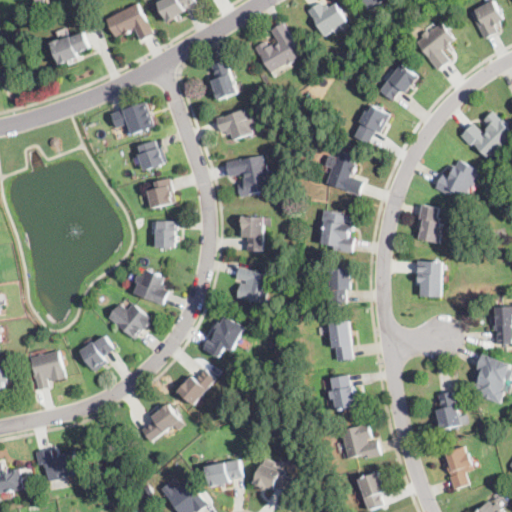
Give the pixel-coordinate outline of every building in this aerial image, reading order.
[(197,0),(199,3),(186,9),(187,11),(181,14),(182,16),(169,23),(167,20),(169,19),(160,2),(164,0),(197,0)] [(386,0),(380,4),(379,2),(368,8),(363,0),(386,0)] [(489,39),(487,40),(473,12),(496,0),(505,18),(501,20),(503,23),(497,26),(500,33),(489,39)] [(144,12),(149,21),(150,21),(156,34),(144,41),(137,27),(134,28),(135,31),(125,36),(124,34),(118,37),(109,19),(140,3),(144,12)] [(338,3),(349,22),(343,25),(345,30),(337,34),(335,31),(326,37),(311,11),(324,3),(326,6),(329,4),(331,7),(338,3)] [(293,37),(303,53),(303,54),(296,59),(297,61),(290,65),(289,63),(273,73),(262,54),(258,47),(268,41),(271,47),(276,43),(278,46),(282,44),(273,30),(286,23),(294,36),(293,37)] [(443,23),(451,32),(457,39),(452,43),(454,46),(449,50),(447,48),(444,50),(453,60),(440,70),(436,65),(431,58),(419,43),(425,37),(423,35),(429,30),(431,33),(433,32),(432,31),(435,29),(443,23)] [(88,37),(89,39),(92,47),(79,53),(81,56),(79,57),(80,61),(71,64),(70,61),(62,65),(53,43),(62,39),(63,40),(73,36),(73,38),(86,32),(88,37)] [(239,94),(220,100),(214,81),(218,79),(214,66),(224,63),(229,61),(240,93),(239,94)] [(414,86),(408,93),(404,90),(395,101),(383,91),(392,79),(404,64),(421,77),(414,86)] [(154,118),(157,126),(149,129),(150,130),(134,135),(132,128),(129,129),(127,125),(119,128),(114,114),(148,101),(154,118)] [(379,107),(391,114),(393,115),(383,133),(378,131),(371,144),(357,136),(365,123),(362,122),(368,110),(372,112),(376,105),(379,107)] [(248,109),(251,118),(255,116),(258,125),(253,127),(256,133),(235,140),(233,132),(230,134),(229,131),(224,133),(219,118),(226,116),(226,117),(248,109)] [(502,119),(511,129),(511,138),(503,147),(505,149),(502,152),(500,150),(491,159),(476,143),(473,146),(465,138),(463,135),(476,123),(486,133),(489,130),(488,129),(492,125),(486,119),(495,111),(503,119),(502,119)] [(160,148),(161,149),(165,147),(170,161),(146,169),(142,156),(141,155),(144,154),(141,146),(157,140),(160,148)] [(362,194),(362,195),(349,190),(329,183),(340,151),(359,157),(352,176),(366,181),(362,194)] [(264,154),(267,164),(268,163),(270,172),(268,172),(273,190),(243,198),(240,186),(247,184),(245,178),(247,177),(246,173),(232,177),(229,164),(229,162),(244,158),(244,160),(264,154)] [(477,177),(475,181),(477,182),(475,185),(473,184),(470,190),(472,191),(469,195),(468,194),(466,196),(455,190),(452,195),(438,188),(445,174),(452,178),(462,159),(481,170),(477,177)] [(156,208),(155,208),(150,190),(158,188),(157,181),(158,181),(173,177),(179,202),(156,208)] [(444,238),(442,243),(422,238),(426,220),(422,219),(426,204),(442,208),(440,218),(442,218),(441,222),(443,223),(440,233),(445,234),(444,238)] [(356,230),(356,232),(352,231),(351,237),(357,238),(355,252),(336,249),(337,245),(321,242),(326,210),(342,212),(342,214),(354,216),(352,225),(357,225),(356,230)] [(247,215),(247,217),(266,216),(266,251),(250,251),(250,237),(246,237),(245,226),(244,226),(244,215),(247,215)] [(178,240),(178,248),(167,248),(167,246),(158,247),(158,229),(159,229),(158,220),(179,220),(180,231),(178,231),(178,240)] [(444,296),(423,296),(424,283),(421,283),(421,274),(420,274),(420,261),(445,261),(444,296)] [(273,284),(272,287),(271,287),(267,299),(271,300),(270,304),(248,298),(248,300),(239,297),(243,283),(248,284),(249,281),(239,278),(240,276),(242,267),(273,276),(271,284),(273,284)] [(353,268),(354,278),(354,289),(348,289),(349,303),(333,303),(333,278),(326,278),(326,268),(353,268)] [(158,273),(167,276),(164,283),(168,285),(166,289),(171,291),(165,305),(137,293),(141,284),(137,283),(139,280),(137,279),(139,275),(140,275),(141,273),(145,275),(148,269),(158,273)] [(136,303),(149,314),(157,320),(151,327),(150,326),(147,330),(145,329),(137,339),(113,319),(111,317),(122,304),(130,310),(136,303)] [(511,343),(502,344),(497,344),(495,307),(502,307),(511,306),(511,343)] [(238,322),(247,327),(235,350),(227,346),(221,357),(207,349),(206,349),(213,336),(217,338),(220,332),(217,330),(221,322),(224,323),(227,316),(238,322)] [(354,347),(356,357),(356,358),(340,360),(338,347),(334,347),(332,332),(334,332),(332,324),(351,321),(354,347)] [(108,335),(114,345),(117,349),(106,356),(110,362),(97,371),(92,363),(91,364),(87,358),(83,350),(88,347),(84,341),(93,336),(97,342),(108,335)] [(62,353),(65,365),(69,378),(54,382),(53,377),(50,378),(52,387),(41,390),(38,377),(37,378),(35,371),(37,371),(33,358),(41,356),(41,354),(44,353),(45,354),(61,350),(62,353)] [(511,379),(509,378),(505,388),(508,389),(503,402),(477,392),(478,389),(475,388),(482,367),(480,366),(485,352),(511,362),(511,379)] [(3,370),(4,374),(8,373),(9,382),(6,382),(7,393),(0,393),(0,367),(3,367),(3,370)] [(218,379),(202,398),(196,405),(183,393),(182,394),(180,392),(183,388),(184,386),(185,387),(194,376),(199,380),(208,370),(218,379)] [(353,385),(353,387),(356,386),(358,393),(359,393),(362,405),(339,409),(337,399),(334,399),(332,391),(337,391),(334,378),(351,375),(353,385)] [(459,406),(463,422),(464,424),(444,429),(442,421),(439,409),(445,408),(441,395),(456,391),(459,406)] [(186,424),(180,430),(176,425),(154,441),(145,429),(158,419),(155,416),(170,404),(186,424)] [(489,428),(482,430),(480,424),(487,422),(489,428)] [(371,441),(371,442),(379,440),(383,455),(370,458),(369,453),(351,458),(344,430),(370,423),(374,437),(370,438),(371,441)] [(469,453),(471,452),(477,470),(469,472),(472,484),(457,489),(453,476),(454,476),(453,473),(452,473),(446,453),(467,446),(469,453)] [(54,454),(55,458),(61,456),(61,454),(76,450),(80,472),(81,473),(66,476),(67,479),(56,482),(55,478),(51,479),(47,465),(45,465),(44,462),(41,463),(38,451),(53,448),(54,454)] [(295,478),(290,489),(289,493),(270,485),(268,490),(261,487),(262,486),(255,483),(256,480),(257,481),(267,458),(277,462),(276,465),(287,470),(285,474),(295,478)] [(215,486),(212,487),(211,485),(213,485),(209,466),(242,459),(246,477),(232,480),(233,482),(215,486)] [(5,471),(22,468),(25,489),(14,491),(14,487),(10,488),(10,491),(0,492),(0,462),(4,462),(5,471)] [(372,510),(360,479),(381,471),(388,491),(382,493),(387,505),(372,510)] [(191,479),(207,501),(208,500),(211,503),(199,511),(197,511),(195,511),(181,511),(164,488),(170,483),(175,489),(181,485),(182,486),(191,479)] [(491,502),(495,505),(499,502),(505,508),(502,511),(503,511),(480,511),(490,501),(491,502)]
